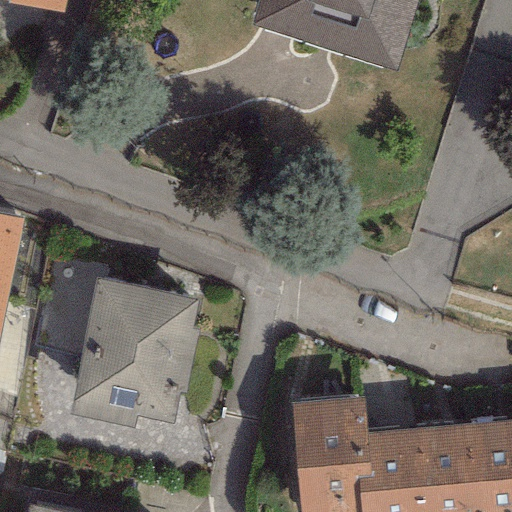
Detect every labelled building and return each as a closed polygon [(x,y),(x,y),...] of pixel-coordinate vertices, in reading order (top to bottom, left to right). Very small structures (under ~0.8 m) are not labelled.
[(387,50),(403,0),(263,0),(261,9),(387,50)] [(0,267),(13,211),(0,208),(0,267)] [(100,277),(103,267),(52,256),(34,339),(85,351),(100,277)] [(178,372),(186,331),(178,329),(185,295),(100,277),(85,351),(77,388),(128,399),(130,390),(164,397),(170,370),(178,372)] [(511,424),(360,441),(356,401),(292,409),(303,508),(366,501),(367,511),(461,511),(511,506),(511,424)] [(81,511),(30,502),(28,511),(81,511)]
